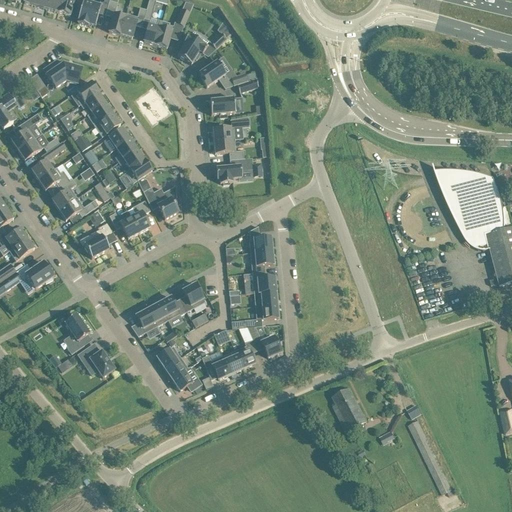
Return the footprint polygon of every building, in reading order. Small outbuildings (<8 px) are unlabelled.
[(37,0),(36,8),(47,11),(50,0),(37,0)] [(50,0),(47,11),(58,14),(61,0),(50,0)] [(61,0),(58,14),(70,17),(74,0),(61,0)] [(156,3),(149,1),(146,12),(144,21),(150,23),(156,3)] [(95,28),(101,8),(83,3),(77,23),(78,23),(78,25),(89,28),(89,26),(95,28)] [(108,34),(120,37),(126,16),(115,13),(117,5),(109,3),(108,6),(105,17),(112,19),(108,34)] [(126,16),(120,37),(132,40),(136,27),(142,29),(144,21),(146,12),(140,10),(137,19),(126,16)] [(190,15),(182,11),(176,25),(184,28),(190,15)] [(143,44),(155,47),(160,30),(161,30),(163,23),(158,22),(156,26),(149,24),(143,44)] [(160,30),(155,47),(167,50),(173,28),(169,27),(167,32),(161,30),(160,30)] [(226,41),(221,35),(210,45),(215,51),(216,51),(226,42),(226,41)] [(189,37),(184,44),(185,45),(177,58),(191,66),(195,61),(196,62),(201,55),(202,56),(207,48),(190,37),(190,38),(189,37)] [(43,71),(56,89),(66,82),(78,86),(82,70),(72,68),(72,67),(71,67),(71,68),(68,67),(68,66),(67,66),(63,65),(59,68),(56,63),(43,71)] [(215,64),(214,63),(207,68),(208,69),(199,75),(203,81),(201,82),(206,90),(225,77),(216,64),(215,64)] [(36,76),(29,81),(30,83),(37,93),(45,88),(36,76)] [(231,80),(234,88),(247,83),(245,76),(231,80)] [(237,88),(240,96),(259,90),(256,81),(238,87),(237,88)] [(30,83),(23,88),(30,98),(37,93),(30,83)] [(78,103),(80,107),(98,95),(91,84),(77,94),(81,100),(78,103)] [(13,125),(4,112),(15,104),(9,95),(0,100),(0,126),(3,131),(13,125)] [(87,108),(91,115),(92,115),(106,105),(98,95),(80,107),(83,111),(87,108)] [(220,117),(220,120),(226,119),(226,117),(227,117),(227,116),(235,115),(234,100),(226,101),(226,100),(225,100),(218,101),(210,102),(211,117),(219,117),(220,117)] [(87,118),(95,129),(113,116),(106,105),(92,115),(91,115),(87,118)] [(23,124),(28,131),(41,122),(37,115),(23,124)] [(113,116),(95,129),(102,139),(120,127),(113,116)] [(233,122),(233,130),(250,128),(249,120),(233,122)] [(109,140),(116,151),(130,141),(123,130),(109,140)] [(213,132),(214,144),(235,142),(233,130),(213,132)] [(18,153),(18,152),(35,141),(28,131),(17,138),(16,138),(11,141),(12,142),(11,142),(18,153)] [(87,148),(80,138),(75,141),(82,152),(87,148)] [(56,140),(43,149),(47,155),(51,152),(60,146),(56,140)] [(42,151),(35,141),(18,152),(25,163),(42,151)] [(115,159),(119,164),(137,152),(130,141),(116,151),(120,156),(115,159)] [(229,155),(230,163),(245,161),(245,152),(236,153),(235,142),(214,144),(215,156),(229,155)] [(60,146),(51,152),(55,156),(65,149),(62,144),(60,146)] [(126,165),(130,172),(144,162),(137,152),(119,164),(121,168),(126,165)] [(83,159),(80,154),(73,159),(76,164),(83,159)] [(240,172),(253,171),(252,160),(245,161),(230,163),(230,169),(216,170),(217,182),(220,182),(220,186),(223,185),(223,187),(229,186),(229,185),(232,184),(232,181),(241,180),(240,172)] [(31,172),(38,183),(53,172),(46,162),(42,165),(31,172)] [(130,172),(126,174),(133,186),(138,183),(144,179),(152,173),(144,162),(130,172)] [(101,169),(97,163),(92,166),(97,172),(101,169)] [(57,185),(60,190),(70,183),(69,183),(63,173),(60,175),(56,169),(53,172),(38,183),(45,193),(57,185)] [(94,175),(90,169),(83,173),(87,179),(94,175)] [(503,209),(499,190),(494,181),(486,178),(480,176),(476,175),(472,174),(469,174),(464,173),(457,172),(451,172),(447,172),(441,172),(435,173),(437,179),(439,185),(447,204),(449,209),(455,222),(460,232),(465,241),(468,244),(470,247),(474,249),(476,251),(478,251),(483,252),(485,253),(486,252),(490,251),(498,280),(490,282),(491,288),(499,285),(500,288),(511,284),(511,223),(508,208),(503,209)] [(175,189),(163,195),(161,191),(153,194),(146,181),(145,181),(144,179),(138,183),(152,212),(158,209),(165,221),(178,214),(174,208),(176,207),(177,208),(175,188),(175,189)] [(52,202),(59,213),(77,200),(70,191),(76,187),(72,181),(69,183),(70,183),(60,190),(63,195),(52,202)] [(100,185),(94,189),(104,204),(110,200),(100,185)] [(116,206),(123,203),(120,197),(113,200),(116,206)] [(77,200),(59,213),(66,223),(78,214),(81,219),(98,208),(94,202),(83,210),(77,200)] [(129,218),(130,220),(130,219),(139,235),(150,229),(143,217),(150,213),(144,203),(132,210),(135,215),(129,218)] [(0,237),(5,234),(2,229),(13,221),(6,211),(0,215),(0,237)] [(97,213),(93,217),(99,227),(104,223),(97,213)] [(130,219),(130,220),(121,225),(115,215),(109,219),(116,232),(122,229),(128,241),(139,235),(130,219)] [(97,230),(98,232),(79,242),(88,255),(88,254),(92,261),(109,251),(104,241),(113,235),(107,225),(97,230)] [(249,234),(249,241),(248,242),(249,255),(250,255),(272,253),(271,239),(259,241),(258,229),(249,234)] [(0,251),(8,245),(12,250),(12,251),(27,241),(20,231),(9,239),(5,234),(0,237),(0,251)] [(12,251),(12,250),(9,253),(16,263),(34,251),(27,241),(12,251)] [(249,269),(249,276),(262,275),(261,268),(273,267),(272,253),(250,255),(251,268),(249,269)] [(25,276),(35,291),(45,284),(46,285),(53,281),(52,280),(53,279),(43,264),(25,276)] [(10,266),(0,272),(0,284),(16,274),(10,266)] [(0,284),(0,286),(5,294),(21,282),(16,274),(0,284)] [(252,282),(254,295),(276,293),(274,280),(262,281),(262,275),(249,276),(250,283),(252,282)] [(185,298),(179,301),(187,314),(205,304),(195,286),(182,293),(185,298)] [(276,293),(254,295),(255,309),(277,306),(276,293)] [(158,306),(168,323),(179,317),(181,319),(187,316),(187,314),(179,301),(173,304),(171,299),(158,306)] [(148,311),(157,329),(168,323),(158,306),(148,311)] [(250,323),(250,330),(263,329),(262,322),(278,320),(277,306),(255,309),(256,322),(250,323)] [(145,335),(157,329),(148,311),(136,318),(145,335)] [(207,314),(193,322),(197,329),(211,321),(207,314)] [(66,350),(71,357),(84,347),(80,341),(89,335),(76,316),(64,325),(76,343),(66,350)] [(214,337),(218,348),(230,343),(225,332),(214,337)] [(253,342),(257,353),(264,350),(268,360),(281,354),(273,336),(260,342),(259,339),(253,342)] [(250,356),(257,353),(253,342),(245,346),(246,348),(235,353),(243,371),(254,366),(250,356)] [(173,348),(157,359),(164,371),(181,360),(173,348)] [(82,364),(88,359),(93,366),(87,370),(92,377),(98,373),(103,380),(115,371),(102,353),(93,358),(87,350),(78,357),(82,364)] [(235,353),(223,358),(231,376),(243,371),(235,353)] [(55,357),(50,360),(56,369),(57,368),(61,366),(55,357)] [(231,376),(223,358),(211,363),(210,361),(203,364),(208,375),(214,372),(218,382),(231,376)] [(181,360),(164,371),(172,382),(188,371),(188,370),(181,360)] [(61,366),(57,368),(62,375),(66,372),(62,365),(61,366)] [(188,371),(172,382),(180,394),(188,387),(192,393),(202,386),(198,381),(190,369),(188,370),(188,371)] [(332,399),(336,407),(333,408),(338,417),(346,434),(367,424),(354,399),(349,390),(332,399)] [(413,420),(424,415),(419,406),(408,411),(413,420)] [(504,436),(511,434),(511,410),(499,413),(504,436)] [(410,425),(441,497),(452,493),(421,421),(410,425)] [(380,439),(384,446),(394,441),(390,433),(380,439)]
